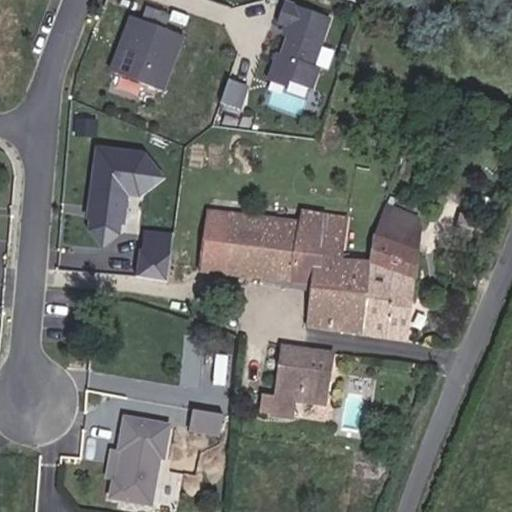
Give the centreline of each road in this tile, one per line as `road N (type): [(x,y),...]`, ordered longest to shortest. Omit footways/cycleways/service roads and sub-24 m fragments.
road 1 (residential): [(40,129),(25,360),(32,405)]
road 2 (residential): [(511,258),(411,511)]
road 3 (residential): [(40,129),(78,0)]
